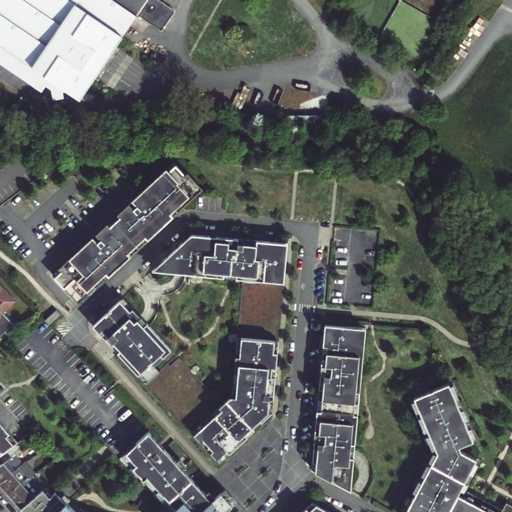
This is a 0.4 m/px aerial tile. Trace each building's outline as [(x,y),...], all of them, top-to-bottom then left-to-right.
[(150,0),(0,0),(0,62),(42,92),(46,86),(53,90),(54,99),(64,98),(64,92),(68,92),(81,100),(135,23),(159,40),(170,24),(173,20),(169,17),(149,3),(150,0)] [(323,122),(324,114),(288,113),(287,122),(323,122)] [(0,206),(18,193),(35,181),(43,171),(33,157),(12,150),(0,158),(0,206)] [(67,287),(81,303),(134,254),(131,252),(148,236),(151,239),(176,215),(174,212),(178,208),(180,211),(181,210),(178,208),(186,200),(189,203),(204,189),(189,172),(187,174),(178,164),(171,170),(169,168),(150,185),(134,200),(121,213),(121,212),(109,223),(109,224),(96,236),(95,235),(61,268),(63,270),(57,276),(67,287)] [(44,172),(43,171),(35,181),(44,172)] [(483,243),(511,278),(511,222),(507,217),(483,243)] [(213,235),(195,233),(194,243),(184,242),(165,260),(163,270),(187,273),(188,269),(193,269),(193,273),(214,275),(214,271),(227,272),(226,277),(274,281),(275,277),(287,278),(290,254),(285,254),(286,242),(250,239),(243,239),(243,238),(219,236),(218,240),(213,239),(213,235)] [(0,337),(15,324),(5,313),(9,309),(7,306),(15,298),(0,282),(0,337)] [(132,310),(122,299),(95,325),(108,339),(117,348),(117,349),(140,374),(143,371),(151,381),(163,370),(155,361),(163,354),(166,357),(174,349),(150,323),(146,325),(140,319),(144,316),(135,307),(132,310)] [(61,315),(56,311),(47,320),(51,324),(61,315)] [(366,325),(326,321),(322,364),(363,367),(366,325)] [(224,408),(196,435),(202,442),(205,439),(214,449),(211,452),(218,459),(228,450),(232,453),(250,437),(246,433),(260,420),(263,424),(275,414),(276,398),(275,398),(276,386),(277,386),(280,352),(276,351),(277,340),(244,337),(242,356),(238,355),(236,371),(240,371),(238,395),(233,395),(221,405),(224,408)] [(323,368),(320,394),(359,398),(362,371),(323,368)] [(475,441),(451,383),(416,398),(439,453),(407,511),(511,511),(511,506),(508,504),(504,511),(469,492),(466,498),(459,495),(478,460),(463,452),(461,447),(475,441)] [(358,409),(318,406),(315,441),(355,445),(358,409)] [(9,450),(18,443),(0,420),(0,457),(9,450)] [(42,490),(22,507),(25,510),(26,511),(225,511),(233,504),(222,492),(213,500),(150,431),(127,453),(137,464),(134,467),(145,479),(148,476),(177,507),(171,511),(77,511),(67,502),(61,507),(53,498),(47,491),(44,487),(43,489),(42,490)] [(351,487),(355,445),(315,441),(312,467),(351,487)] [(22,465),(9,450),(0,457),(14,472),(22,465)] [(14,472),(0,457),(0,482),(1,484),(14,472)] [(39,461),(26,473),(29,476),(31,478),(34,475),(44,467),(39,461)] [(1,484),(10,493),(29,476),(26,473),(22,469),(23,467),(22,465),(14,472),(1,484)] [(29,476),(10,493),(22,507),(42,490),(31,478),(29,476)] [(53,498),(61,507),(67,502),(59,493),(53,498)] [(333,511),(314,501),(302,511),(333,511)]
